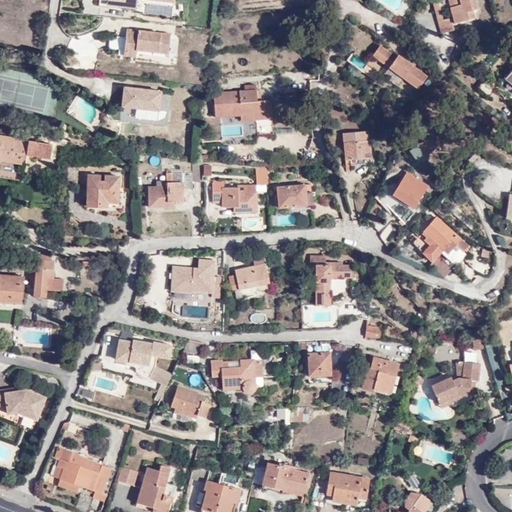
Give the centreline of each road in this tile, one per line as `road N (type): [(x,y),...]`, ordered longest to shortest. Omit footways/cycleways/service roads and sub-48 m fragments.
road 1 (residential): [(366,239),(152,241),(137,253)]
road 2 (residential): [(350,331),(213,337),(125,312)]
road 3 (residential): [(76,379),(16,511)]
road 4 (unknown): [(345,238),(346,212),(326,153),(278,139)]
road 5 (residential): [(0,239),(137,253)]
